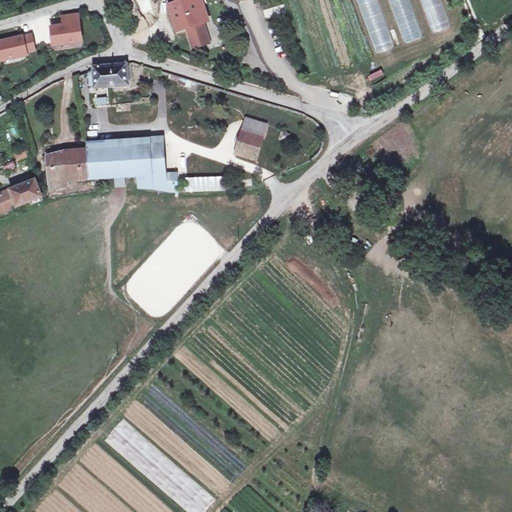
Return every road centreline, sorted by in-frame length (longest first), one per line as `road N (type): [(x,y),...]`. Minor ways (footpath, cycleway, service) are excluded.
road 1 (tertiary): [(353,140),(267,218),(0,511)]
road 2 (unclassified): [(127,52),(328,116),(353,140)]
road 3 (tertiary): [(353,140),(511,25)]
road 4 (unclassified): [(0,24),(93,2),(127,52)]
road 5 (unclassified): [(0,109),(92,60),(127,52)]
